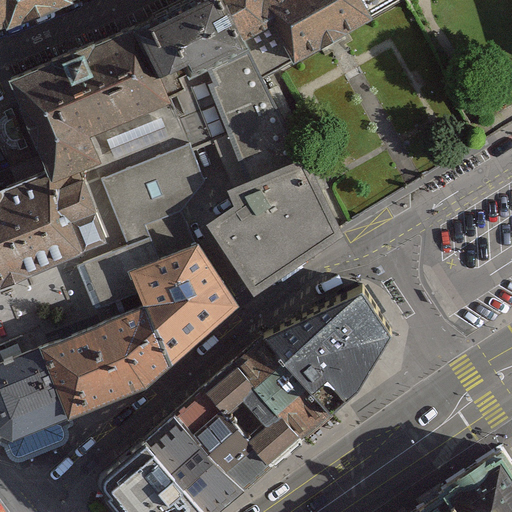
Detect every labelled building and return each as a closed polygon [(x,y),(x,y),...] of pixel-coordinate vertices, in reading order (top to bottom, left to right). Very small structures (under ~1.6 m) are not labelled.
[(0,0),(0,13),(32,0),(0,0)] [(186,0),(135,25),(157,73),(172,65),(182,86),(188,83),(211,74),(221,94),(262,76),(224,0),(186,0)] [(224,0),(262,76),(332,36),(370,15),(397,0),(224,0)] [(135,25),(11,78),(44,163),(45,169),(48,178),(78,165),(98,157),(87,132),(185,91),(182,86),(172,65),(157,73),(135,25)] [(211,74),(188,83),(211,143),(217,140),(236,186),(233,187),(239,203),(212,222),(255,285),(284,266),(261,217),(319,190),(262,76),(221,94),(211,74)] [(189,141),(193,149),(211,143),(188,83),(182,86),(185,91),(87,132),(98,157),(78,165),(107,238),(82,247),(83,250),(30,271),(32,276),(75,259),(77,264),(128,244),(100,177),(189,141)] [(193,149),(189,141),(100,177),(128,244),(77,264),(95,309),(139,291),(131,269),(195,244),(181,209),(204,179),(193,149)] [(0,188),(0,282),(30,271),(83,250),(82,247),(107,238),(78,165),(48,178),(45,169),(0,188)] [(338,229),(319,190),(261,217),(284,266),(338,229)] [(100,321),(44,344),(72,412),(145,382),(236,302),(198,243),(195,244),(131,269),(139,291),(145,304),(100,321)] [(360,273),(265,328),(333,407),(359,381),(392,328),(360,273)] [(265,328),(238,353),(302,432),(333,407),(265,328)] [(44,344),(0,362),(0,431),(8,435),(6,442),(11,454),(13,456),(15,457),(17,458),(20,457),(60,441),(62,440),(64,439),(65,437),(65,434),(65,431),(65,429),(62,422),(59,421),(57,419),(72,412),(44,344)] [(238,353),(206,379),(274,459),(302,432),(238,353)] [(206,379),(174,406),(247,482),(274,459),(206,379)] [(174,406),(146,427),(216,508),(247,482),(174,406)] [(146,427),(107,462),(100,469),(98,474),(98,479),(123,511),(211,511),(216,508),(146,427)] [(511,511),(511,461),(505,452),(413,511),(511,511)]
